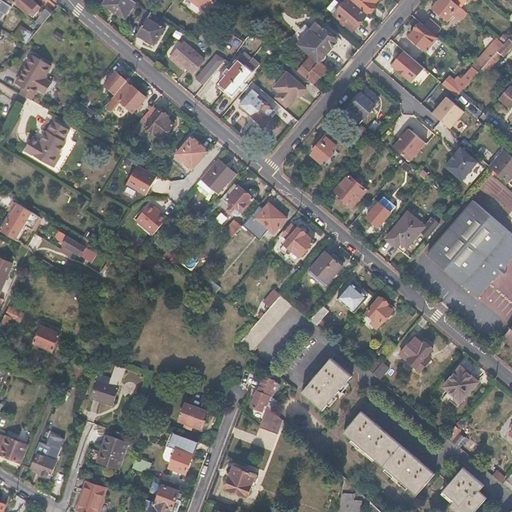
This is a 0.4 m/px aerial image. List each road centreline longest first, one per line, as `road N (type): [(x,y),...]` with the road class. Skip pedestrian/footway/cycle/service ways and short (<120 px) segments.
road 1 (residential): [(511,380),(267,171)]
road 2 (residential): [(267,171),(72,0)]
road 3 (residential): [(267,171),(409,0)]
road 4 (residential): [(192,511),(237,394)]
